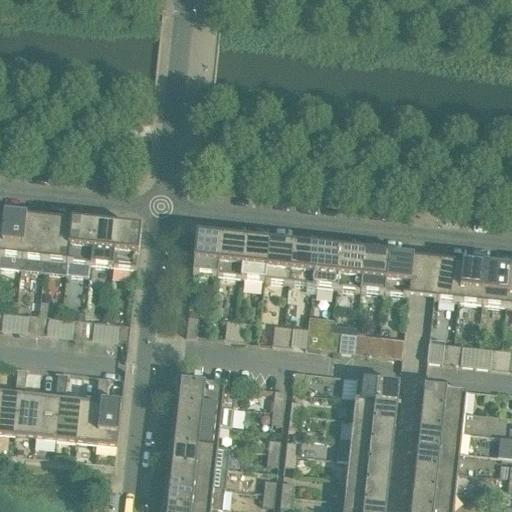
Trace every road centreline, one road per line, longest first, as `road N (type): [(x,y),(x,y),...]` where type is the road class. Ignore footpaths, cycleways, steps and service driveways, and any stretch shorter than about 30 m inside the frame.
road 1 (residential): [(511,246),(162,208)]
road 2 (residential): [(128,511),(162,208)]
road 3 (residential): [(162,208),(0,192)]
road 4 (residential): [(185,0),(170,135)]
